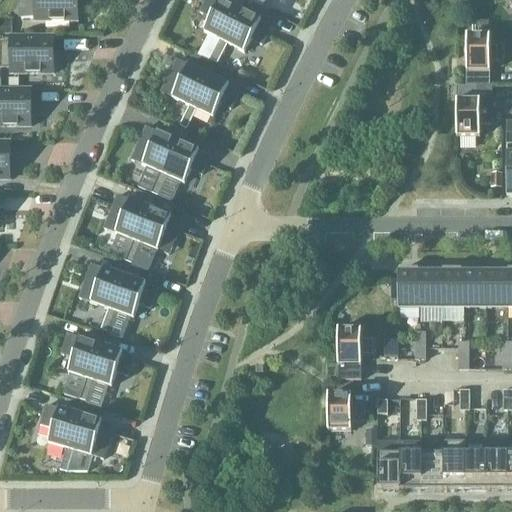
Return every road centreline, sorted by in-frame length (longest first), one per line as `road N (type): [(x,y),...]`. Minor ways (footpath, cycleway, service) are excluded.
road 1 (residential): [(0,415),(44,275),(152,0)]
road 2 (residential): [(150,499),(241,228)]
road 3 (residential): [(241,228),(511,228)]
road 4 (residential): [(241,228),(347,0)]
road 5 (residential): [(150,499),(0,500)]
